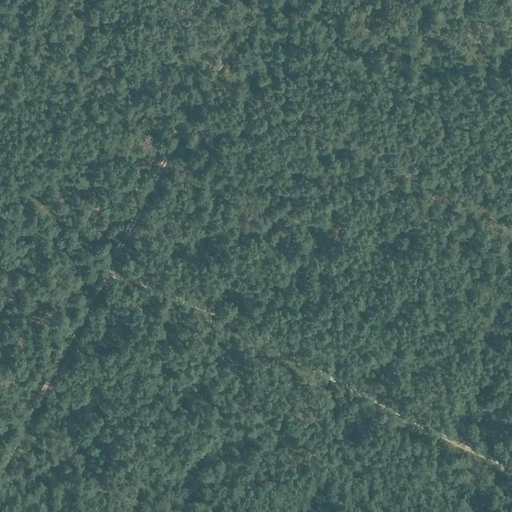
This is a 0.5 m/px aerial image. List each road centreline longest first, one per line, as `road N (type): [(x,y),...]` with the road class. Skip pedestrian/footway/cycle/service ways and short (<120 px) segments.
road 1 (track): [(511,469),(224,319),(108,271)]
road 2 (track): [(108,271),(181,124),(263,0)]
road 3 (track): [(0,474),(108,271)]
